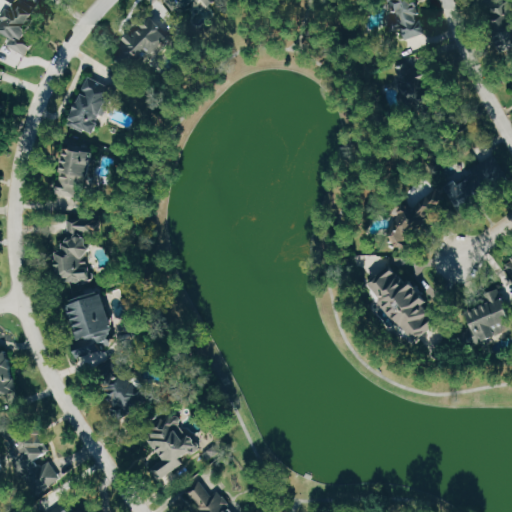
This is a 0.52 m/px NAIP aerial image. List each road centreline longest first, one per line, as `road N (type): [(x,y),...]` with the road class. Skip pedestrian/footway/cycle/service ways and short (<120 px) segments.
road 1 (residential): [(20,299),(17,170),(57,63),(103,0)]
road 2 (residential): [(143,511),(51,381),(20,299)]
road 3 (residential): [(448,0),(511,139)]
